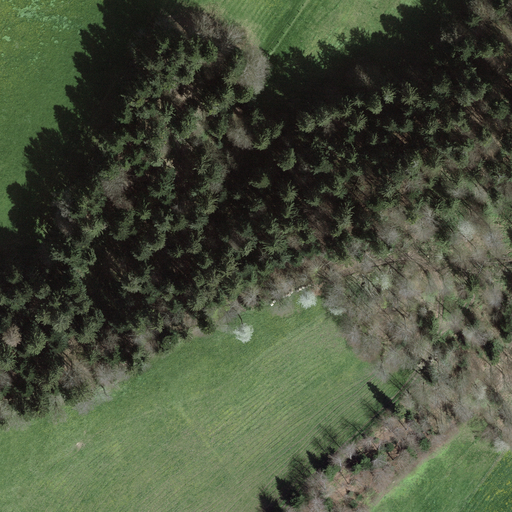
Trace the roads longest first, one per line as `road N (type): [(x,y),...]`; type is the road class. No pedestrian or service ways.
road 1 (track): [(300,0),(242,79),(242,122),(278,155),(431,191),(460,219),(475,289),(455,328),(427,355)]
road 2 (track): [(328,280),(395,256),(423,260),(441,293),(438,321),(427,355),(398,397),(283,511)]
